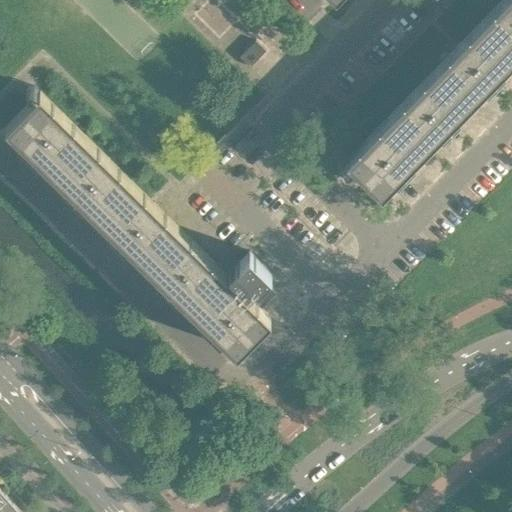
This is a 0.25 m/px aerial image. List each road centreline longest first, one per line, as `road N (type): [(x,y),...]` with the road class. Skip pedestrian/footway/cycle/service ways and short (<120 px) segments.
road 1 (residential): [(330,300),(281,357),(233,375),(215,369),(0,152)]
road 2 (secondary): [(511,340),(376,418),(264,511)]
road 3 (residential): [(384,248),(267,136),(354,41)]
road 4 (secondary): [(146,511),(0,349)]
road 5 (secondary): [(345,511),(511,375)]
road 6 (residential): [(384,248),(511,117)]
road 7 (residential): [(330,300),(204,173)]
road 8 (secondary): [(0,395),(110,511)]
